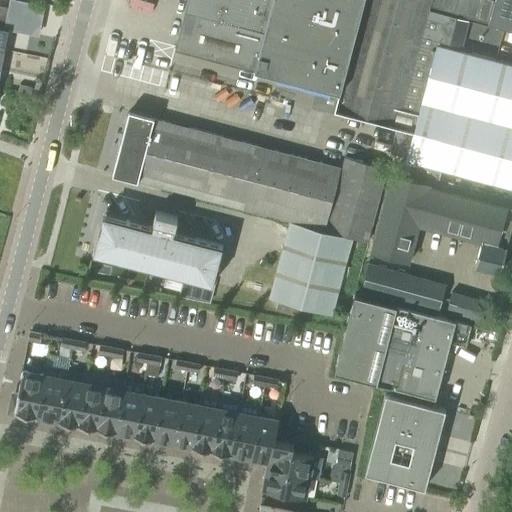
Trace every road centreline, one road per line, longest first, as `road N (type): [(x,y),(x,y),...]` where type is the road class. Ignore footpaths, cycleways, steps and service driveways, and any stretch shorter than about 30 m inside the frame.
road 1 (residential): [(364,413),(306,401),(313,366),(9,307)]
road 2 (residential): [(9,307),(89,0)]
road 3 (unclassified): [(479,511),(511,380)]
